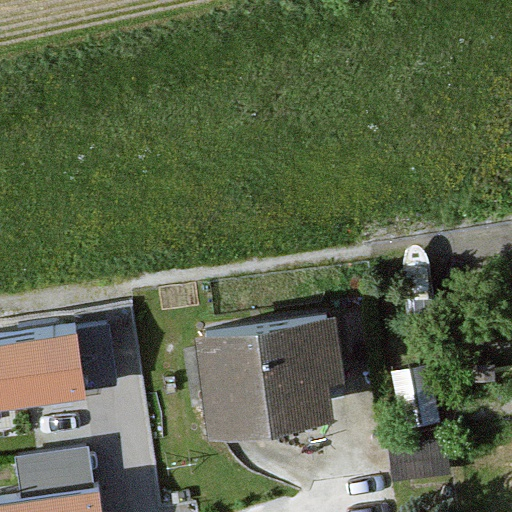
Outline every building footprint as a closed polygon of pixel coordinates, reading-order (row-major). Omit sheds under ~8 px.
[(336,375),(326,306),(186,326),(201,430),(326,413),(321,378),(336,375)] [(112,380),(103,320),(0,334),(0,412),(88,400),(85,384),(112,380)] [(393,373),(401,428),(437,423),(429,368),(393,373)] [(441,442),(385,446),(388,485),(444,481),(441,442)] [(86,449),(17,459),(21,490),(90,481),(86,449)] [(0,511),(101,511),(98,488),(0,502),(0,511)]
